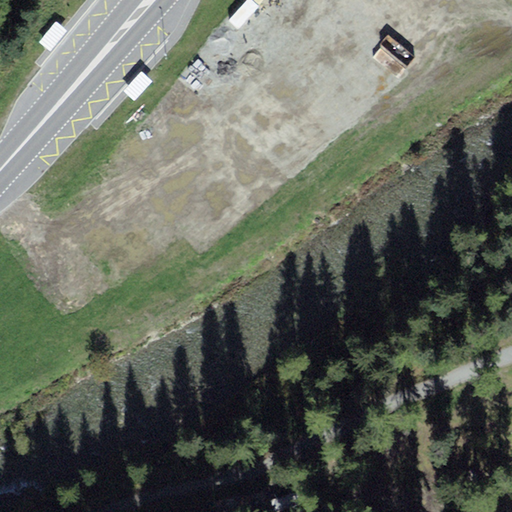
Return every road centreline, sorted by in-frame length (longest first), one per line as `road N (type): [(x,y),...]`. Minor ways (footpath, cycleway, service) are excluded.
road 1 (track): [(113,511),(511,359)]
road 2 (primary): [(0,171),(150,0)]
